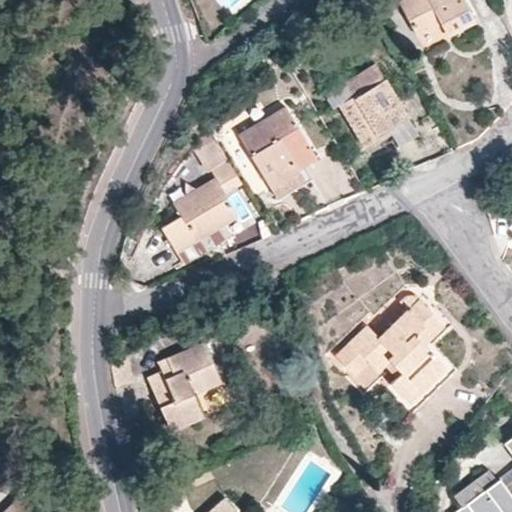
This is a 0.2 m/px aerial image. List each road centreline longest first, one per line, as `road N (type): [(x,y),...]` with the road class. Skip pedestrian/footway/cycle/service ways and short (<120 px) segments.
road 1 (residential): [(94,318),(433,185)]
road 2 (residential): [(94,318),(115,202),(173,73)]
road 3 (residential): [(123,511),(101,414),(94,318)]
road 4 (residential): [(511,306),(433,185)]
road 5 (residential): [(173,73),(280,0)]
